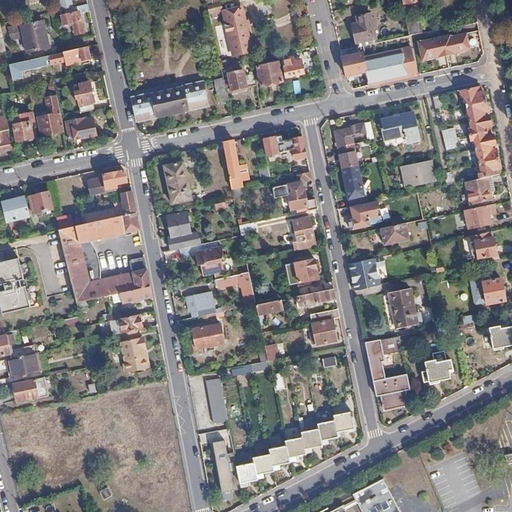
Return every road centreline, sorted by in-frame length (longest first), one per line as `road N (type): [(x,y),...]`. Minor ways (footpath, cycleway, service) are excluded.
road 1 (residential): [(203,511),(133,149)]
road 2 (residential): [(374,450),(307,112)]
road 3 (residential): [(133,149),(307,112)]
road 4 (residential): [(341,105),(498,71)]
road 5 (residential): [(374,450),(511,380)]
road 6 (residential): [(133,149),(99,0)]
road 7 (residential): [(0,177),(133,149)]
road 8 (residential): [(256,511),(374,450)]
